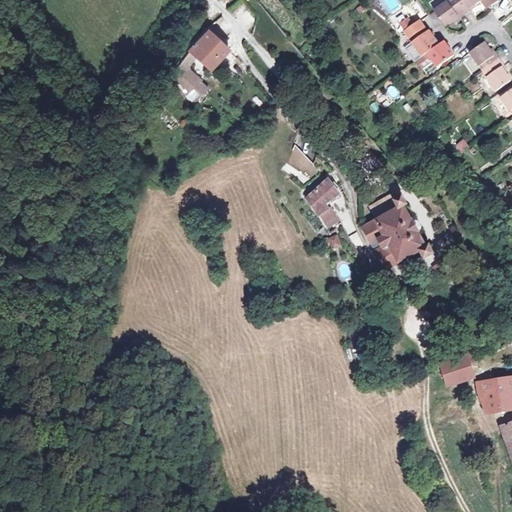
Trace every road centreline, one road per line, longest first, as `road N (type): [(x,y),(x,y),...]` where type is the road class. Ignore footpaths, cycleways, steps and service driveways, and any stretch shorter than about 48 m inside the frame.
road 1 (residential): [(209,0),(229,17),(241,55),(346,189),(362,241),(422,339)]
road 2 (track): [(422,339),(428,426),(466,511)]
road 3 (track): [(0,422),(69,462),(68,511)]
